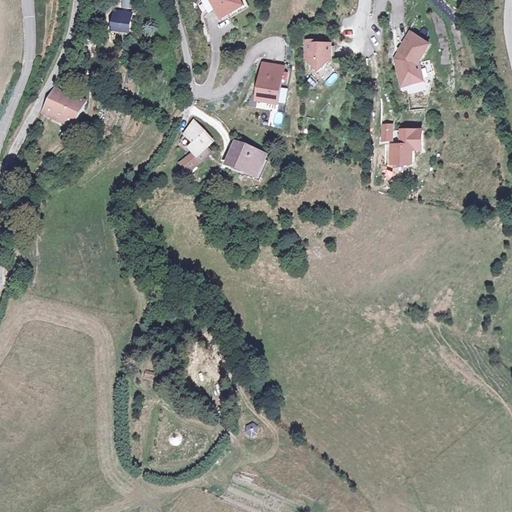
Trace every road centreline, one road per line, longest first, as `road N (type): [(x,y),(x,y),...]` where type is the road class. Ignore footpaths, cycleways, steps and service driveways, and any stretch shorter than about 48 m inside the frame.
road 1 (residential): [(173,0),(192,103),(156,160),(114,199),(114,239),(143,313),(127,369),(130,451)]
road 2 (unclassified): [(77,0),(67,51),(0,182)]
